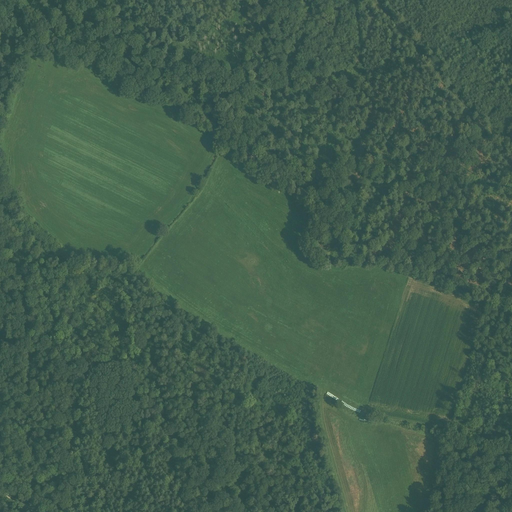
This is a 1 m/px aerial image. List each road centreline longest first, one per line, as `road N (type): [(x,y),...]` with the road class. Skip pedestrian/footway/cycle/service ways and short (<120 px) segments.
road 1 (track): [(377,0),(491,131),(511,143)]
road 2 (track): [(347,511),(322,424),(323,393)]
